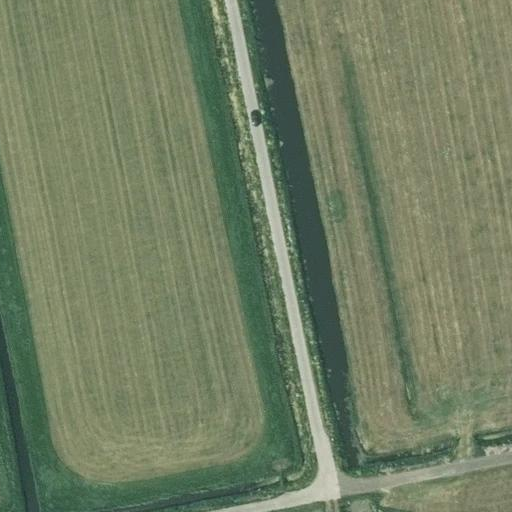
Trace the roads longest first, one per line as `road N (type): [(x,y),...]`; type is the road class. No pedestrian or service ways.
road 1 (unclassified): [(237,511),(329,493),(230,0)]
road 2 (track): [(511,457),(329,493)]
